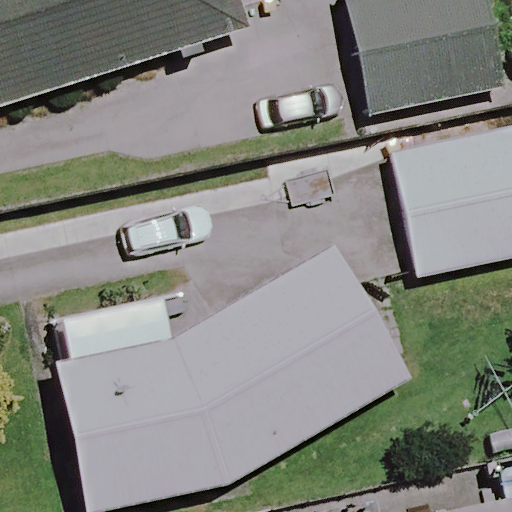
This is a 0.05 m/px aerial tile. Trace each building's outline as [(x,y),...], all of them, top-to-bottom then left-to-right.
[(0,0),(0,115),(234,34),(222,0),(0,0)] [(488,98),(468,0),(342,0),(333,2),(357,124),(488,98)] [(511,264),(511,139),(510,133),(377,164),(406,289),(511,264)] [(71,511),(118,511),(227,493),(396,390),(318,261),(168,352),(47,373),(71,511)] [(511,511),(511,502),(465,511),(511,511)]
